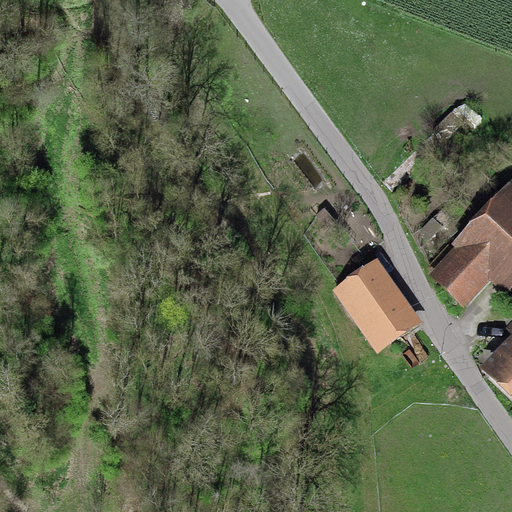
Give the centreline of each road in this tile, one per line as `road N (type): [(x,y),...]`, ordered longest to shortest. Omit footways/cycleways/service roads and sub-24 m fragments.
road 1 (track): [(368,511),(351,363),(203,66),(226,0)]
road 2 (unclassified): [(227,0),(373,200),(459,368),(511,439)]
